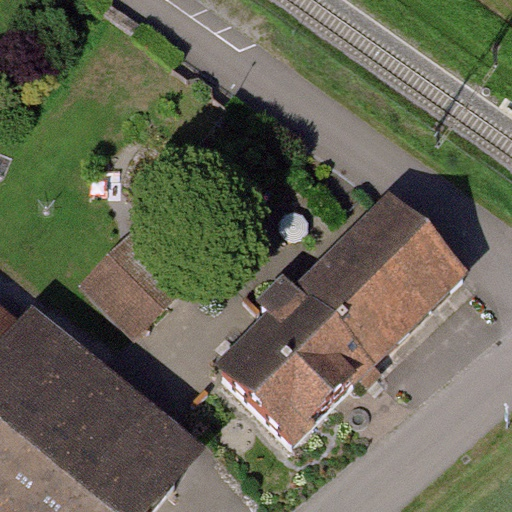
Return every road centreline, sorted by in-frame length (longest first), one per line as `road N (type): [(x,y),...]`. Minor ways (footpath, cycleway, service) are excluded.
road 1 (residential): [(137,0),(511,265)]
road 2 (residential): [(511,378),(357,511)]
